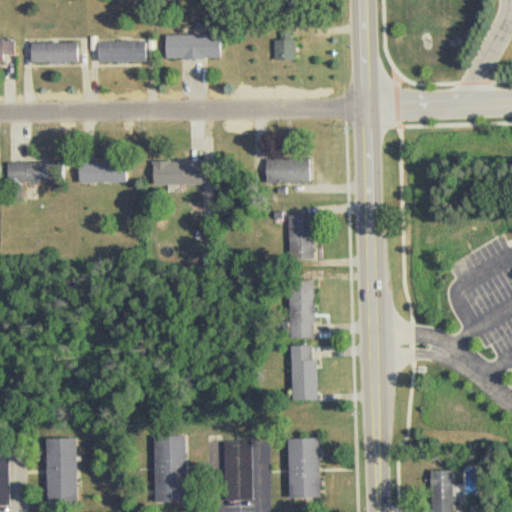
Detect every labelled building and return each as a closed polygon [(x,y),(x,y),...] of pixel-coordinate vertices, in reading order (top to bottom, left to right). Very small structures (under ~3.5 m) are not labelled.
[(166,33),(167,56),(193,56),(193,33),(166,33)] [(193,33),(221,33),(221,56),(193,56),(193,33)] [(22,37),(0,37),(0,55),(23,56),(22,37)] [(54,41),(78,40),(78,60),(55,61),(54,41)] [(123,41),(147,40),(147,60),(124,61),(123,41)] [(276,40),(276,61),(296,61),(296,40),(276,40)] [(30,41),(31,62),(55,61),(54,41),(30,41)] [(99,41),(100,62),(124,61),(123,41),(99,41)] [(289,159),(312,158),(313,178),(290,179),(289,159)] [(19,160),(19,182),(70,182),(70,159),(19,160)] [(162,159),(161,187),(212,188),(213,160),(162,159)] [(265,159),(266,180),(290,179),(289,159),(265,159)] [(88,183),(88,162),(133,161),(134,182),(88,183)] [(0,162),(0,183),(10,184),(10,163),(0,162)] [(298,212),(322,213),(321,260),(296,259),(298,212)] [(322,277),(323,337),(299,337),(298,277),(322,277)] [(292,346),(292,401),(317,400),(317,346),(292,346)] [(166,497),(162,429),(195,428),(198,496),(166,497)] [(85,498),(83,434),(55,435),(56,498),(85,498)] [(15,438),(0,438),(0,505),(17,505),(15,438)] [(259,438),(261,497),(234,498),(232,439),(259,438)] [(327,440),(297,441),(299,495),(329,493),(327,440)] [(461,511),(461,466),(441,466),(441,511),(461,511)]
